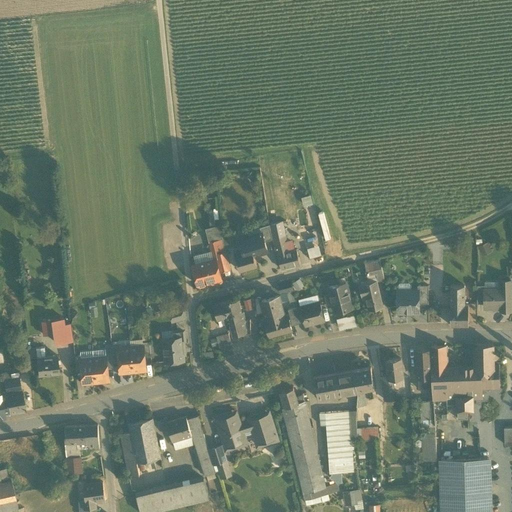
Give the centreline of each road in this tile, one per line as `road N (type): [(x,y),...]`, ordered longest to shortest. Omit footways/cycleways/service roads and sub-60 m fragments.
road 1 (tertiary): [(103,407),(300,351),(511,335)]
road 2 (track): [(511,205),(473,228),(189,300)]
road 3 (track): [(159,0),(189,300)]
